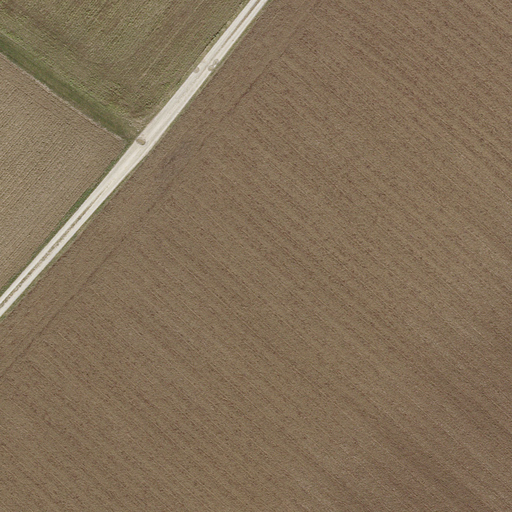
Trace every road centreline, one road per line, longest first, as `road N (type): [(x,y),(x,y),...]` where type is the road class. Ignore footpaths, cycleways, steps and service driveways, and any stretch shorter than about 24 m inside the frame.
road 1 (track): [(0,40),(144,143),(261,0)]
road 2 (track): [(0,304),(144,143)]
